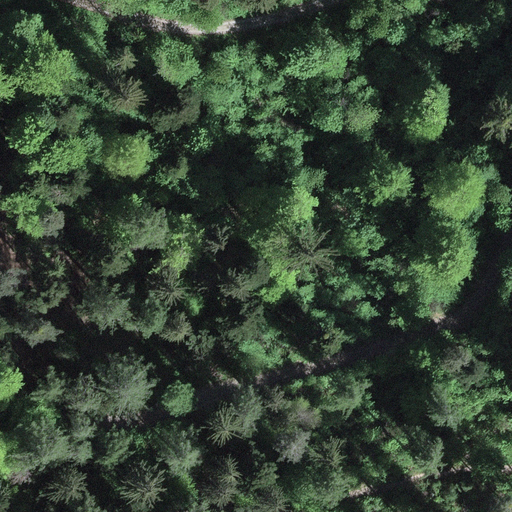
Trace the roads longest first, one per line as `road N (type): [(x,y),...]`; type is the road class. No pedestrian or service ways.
road 1 (track): [(0,401),(63,417),(138,420),(201,394),(442,325),(467,312),(511,223)]
road 2 (track): [(308,0),(269,17),(175,29),(78,0)]
